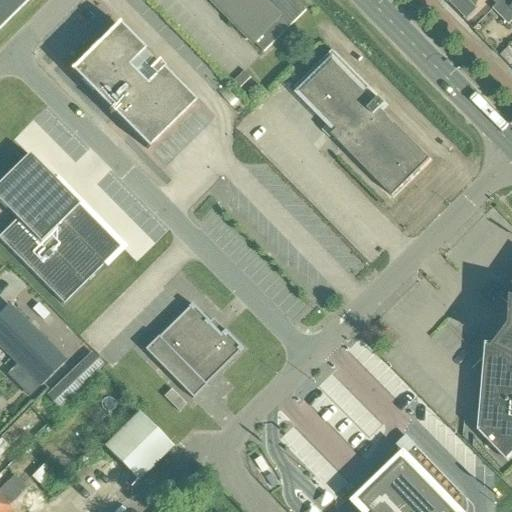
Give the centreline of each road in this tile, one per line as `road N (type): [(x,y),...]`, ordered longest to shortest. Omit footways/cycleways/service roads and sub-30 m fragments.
road 1 (residential): [(5,56),(306,354)]
road 2 (residential): [(306,354),(511,163)]
road 3 (tertiary): [(511,146),(365,0)]
road 4 (residential): [(265,511),(231,477),(223,454),(230,429),(306,354)]
